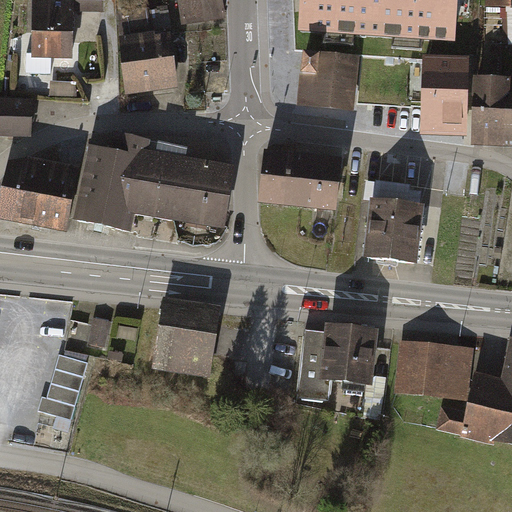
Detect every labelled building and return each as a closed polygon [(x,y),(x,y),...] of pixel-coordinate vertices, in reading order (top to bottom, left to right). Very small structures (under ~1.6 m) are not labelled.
[(32,0),(30,58),(71,60),(72,12),(104,12),(103,0),(32,0)] [(204,22),(201,0),(178,0),(182,25),(204,22)] [(223,0),(201,0),(204,22),(226,18),(223,0)] [(458,0),(299,0),(297,28),(455,41),(458,0)] [(116,12),(120,37),(150,33),(147,8),(116,12)] [(160,9),(150,11),(152,30),(171,28),(169,11),(160,12),(160,9)] [(120,37),(118,38),(125,95),(176,88),(170,34),(154,36),(153,33),(150,33),(120,37)] [(358,60),(303,53),(297,105),(352,111),(358,60)] [(470,59),(422,57),(419,136),(467,138),(470,59)] [(506,80),(502,148),(511,148),(511,72),(506,72),(506,80)] [(506,80),(476,78),(472,146),(502,148),(506,80)] [(75,83),(49,82),(49,97),(75,97),(75,83)] [(31,100),(0,99),(0,138),(31,139),(31,100)] [(129,233),(133,216),(149,141),(112,133),(109,150),(89,146),(72,221),(129,233)] [(192,150),(149,141),(133,216),(222,233),(234,168),(191,160),(192,150)] [(340,161),(264,153),(258,205),(335,213),(340,161)] [(26,160),(7,165),(0,198),(0,217),(57,229),(64,230),(76,171),(26,160)] [(410,186),(376,182),(366,259),(416,266),(426,192),(409,190),(410,186)] [(220,309),(162,300),(151,368),(209,377),(220,309)] [(93,319),(88,344),(105,348),(110,322),(93,319)] [(378,332),(325,326),(324,334),(305,331),(298,398),(329,402),(332,382),(366,386),(372,387),(373,377),(378,332)] [(473,350),(400,341),(394,394),(467,403),(473,350)] [(511,341),(511,342),(503,380),(475,374),(467,413),(441,408),(436,431),(511,446),(511,341)] [(110,351),(108,359),(122,363),(124,355),(110,351)] [(89,363),(59,355),(47,399),(42,398),(38,412),(73,421),(89,363)] [(364,397),(383,400),(386,379),(373,377),(372,387),(366,386),(364,397)] [(383,400),(364,397),(361,418),(380,421),(383,400)]
